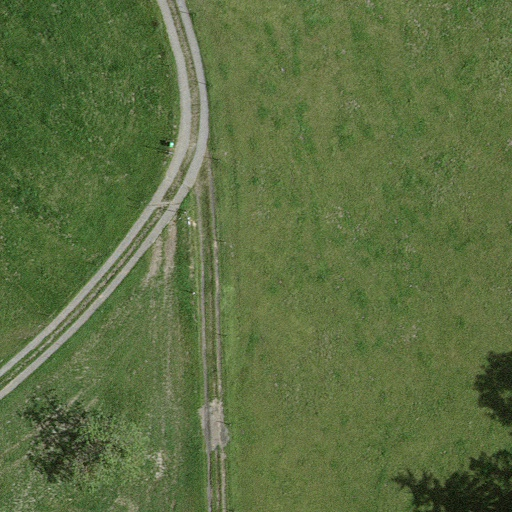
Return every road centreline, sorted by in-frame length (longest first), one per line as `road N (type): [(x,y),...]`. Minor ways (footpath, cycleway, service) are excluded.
road 1 (track): [(0,400),(38,369),(206,158)]
road 2 (track): [(206,158),(192,34),(177,0)]
